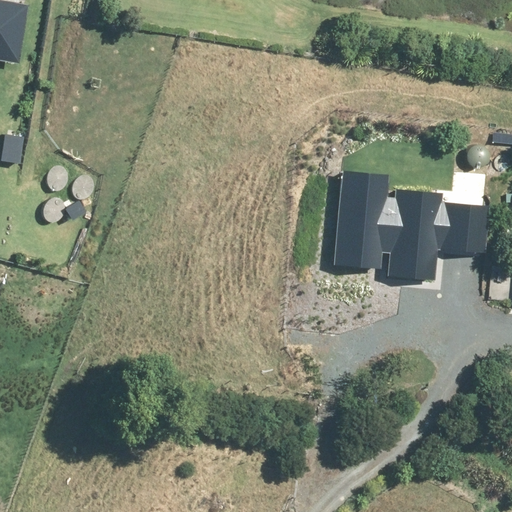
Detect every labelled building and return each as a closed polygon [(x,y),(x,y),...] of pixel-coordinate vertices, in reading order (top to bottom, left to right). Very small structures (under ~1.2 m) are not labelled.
[(0,0),(0,59),(21,62),(29,3),(0,0)] [(511,132),(492,131),(491,145),(511,147),(511,132)] [(0,162),(23,166),(27,136),(2,132),(0,145),(0,162)] [(102,177),(54,164),(40,219),(87,232),(102,177)] [(342,172),(335,263),(380,267),(381,252),(392,253),(391,275),(434,278),(436,249),(486,253),(490,207),(447,203),(448,193),(395,189),(394,197),(388,196),(390,176),(342,172)]
